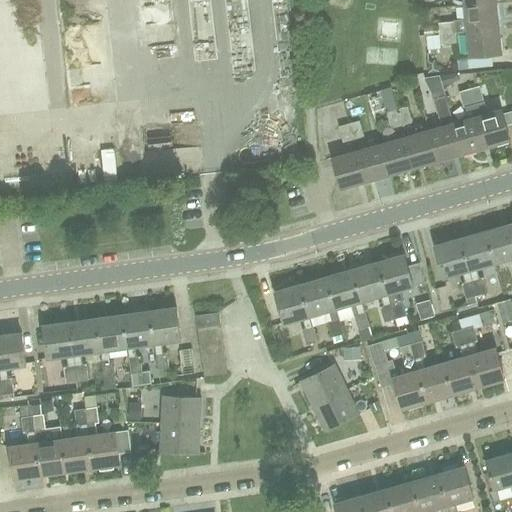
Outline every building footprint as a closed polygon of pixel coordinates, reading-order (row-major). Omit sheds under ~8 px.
[(440,33),(501,26),(498,2),(465,5),(467,19),(439,22),(440,33)] [(423,30),(424,36),(426,35),(434,35),(433,26),(423,27),(423,30)] [(503,51),(501,26),(440,33),(440,35),(426,36),(427,50),(441,49),(441,43),(457,41),(457,32),(468,31),(469,40),(470,55),(503,51)] [(435,60),(428,60),(429,71),(439,70),(439,66),(435,60)] [(460,80),(459,74),(441,76),(446,86),(460,80)] [(488,111),(479,86),(469,89),(487,146),(510,139),(500,108),(488,111)] [(463,153),(487,146),(469,89),(459,92),(468,117),(453,122),(463,153)] [(453,122),(450,111),(445,96),(435,99),(442,125),(429,129),(438,160),(463,153),(453,122)] [(402,125),(412,122),(408,107),(397,110),(402,125)] [(391,128),(402,125),(397,110),(387,113),(391,128)] [(354,139),(364,136),(359,121),(349,124),(354,139)] [(343,142),(354,139),(349,124),(339,127),(343,142)] [(414,167),(438,160),(429,129),(405,136),(414,167)] [(390,175),(414,167),(405,136),(381,143),(390,175)] [(366,182),(390,175),(381,143),(357,150),(366,182)] [(341,189),(366,182),(357,150),(332,158),(341,189)] [(486,232),(495,262),(511,257),(511,225),(486,232)] [(461,239),(470,270),(477,268),(495,262),(486,232),(461,239)] [(462,272),(470,270),(461,239),(435,246),(444,277),(462,272)] [(378,262),(387,293),(413,285),(405,255),(378,262)] [(353,270),(361,300),(364,311),(369,327),(370,327),(379,324),(373,301),(363,304),(362,300),(380,295),(384,306),(380,307),(385,322),(386,322),(387,328),(398,325),(395,319),(390,304),(387,293),(378,262),(353,270)] [(353,270),(327,277),(336,308),(355,302),(361,300),(353,270)] [(336,308),(327,277),(302,284),(311,315),(328,310),(331,321),(328,322),(332,337),(333,337),(334,343),(343,340),(342,334),(344,334),(336,308)] [(473,280),(477,295),(488,292),(483,277),(473,280)] [(466,299),(477,295),(473,280),(465,282),(462,283),(466,299)] [(299,318),(311,315),(302,284),(276,292),(285,322),(299,318)] [(503,324),(511,320),(511,304),(511,299),(496,303),(503,324)] [(398,301),(390,304),(395,319),(406,316),(402,301),(398,301)] [(152,311),(156,343),(162,342),(179,340),(183,339),(179,307),(152,311)] [(125,314),(129,347),(135,346),(154,343),(156,343),(152,311),(125,314)] [(369,327),(364,311),(358,313),(354,314),(358,330),(369,327)] [(199,328),(222,325),(220,312),(197,315),(199,328)] [(111,360),(109,349),(127,347),(129,347),(125,314),(98,318),(102,350),(107,389),(117,388),(115,376),(117,375),(115,360),(111,360)] [(79,353),(102,350),(98,318),(71,322),(75,354),(79,353)] [(49,358),(75,354),(71,322),(44,325),(49,358)] [(201,339),(223,336),(222,325),(199,328),(201,339)] [(474,326),(463,329),(467,345),(474,343),(478,341),(474,326)] [(302,330),(307,345),(318,341),(313,327),(302,330)] [(467,345),(463,329),(452,332),(456,348),(467,345)] [(408,334),(415,359),(423,357),(426,356),(419,330),(408,334)] [(0,334),(0,368),(7,367),(27,364),(22,332),(0,334)] [(202,351),(225,348),(223,336),(201,339),(202,351)] [(374,366),(388,361),(382,341),(368,346),(374,366)] [(411,344),(400,347),(404,363),(415,359),(411,344)] [(470,354),(479,386),(504,379),(495,347),(477,352),(470,354)] [(204,363),(227,360),(225,348),(202,351),(204,363)] [(184,375),(194,373),(190,349),(181,350),(184,375)] [(353,351),(351,357),(361,360),(362,354),(353,351)] [(158,354),(161,377),(167,376),(166,369),(170,368),(167,352),(158,354)] [(477,386),(479,386),(470,354),(463,357),(444,362),(452,391),(476,384),(477,386)] [(137,356),(131,357),(134,386),(152,384),(150,371),(143,372),(141,356),(137,356)] [(206,376),(229,373),(227,360),(204,363),(206,376)] [(418,369),(426,398),(452,391),(444,362),(425,367),(418,369)] [(77,365),(79,381),(89,379),(87,364),(77,365)] [(313,406),(348,389),(336,364),(301,381),(313,406)] [(68,382),(79,381),(77,365),(66,366),(68,382)] [(427,401),(426,398),(418,369),(407,372),(393,377),(402,408),(427,401)] [(1,379),(3,395),(15,393),(12,377),(1,379)] [(365,391),(370,407),(380,404),(375,388),(365,391)] [(325,430),(360,413),(348,389),(313,406),(325,430)] [(88,408),(97,407),(95,396),(84,397),(86,408),(88,408)] [(201,425),(203,398),(165,396),(164,423),(201,425)] [(141,420),(142,403),(130,403),(129,419),(141,420)] [(95,465),(94,465),(94,468),(100,467),(100,471),(114,469),(113,465),(121,464),(117,432),(97,434),(95,423),(99,423),(97,407),(88,408),(95,465)] [(95,465),(88,408),(86,408),(74,410),(77,426),(81,425),(82,436),(64,439),(68,468),(94,465),(95,465)] [(44,414),(34,415),(36,431),(42,431),(46,430),(44,414)] [(36,431),(34,415),(21,417),(24,433),(36,431)] [(200,452),(201,425),(164,423),(162,450),(200,452)] [(44,441),(38,442),(42,472),(43,472),(68,468),(64,439),(44,441)] [(42,472),(38,442),(29,443),(11,446),(15,478),(43,474),(43,472),(42,472)] [(148,449),(147,457),(155,458),(155,449),(148,449)] [(511,451),(486,459),(495,490),(511,485),(511,489),(511,451)] [(439,475),(448,505),(455,502),(474,497),(465,465),(460,467),(457,463),(444,467),(444,471),(439,473),(439,475)] [(448,505),(439,475),(413,483),(421,511),(422,511),(440,507),(448,505)] [(387,490),(393,511),(421,511),(413,483),(387,490)] [(362,496),(366,511),(393,511),(387,490),(363,497),(362,496)] [(366,511),(362,496),(335,503),(337,511),(366,511)]
